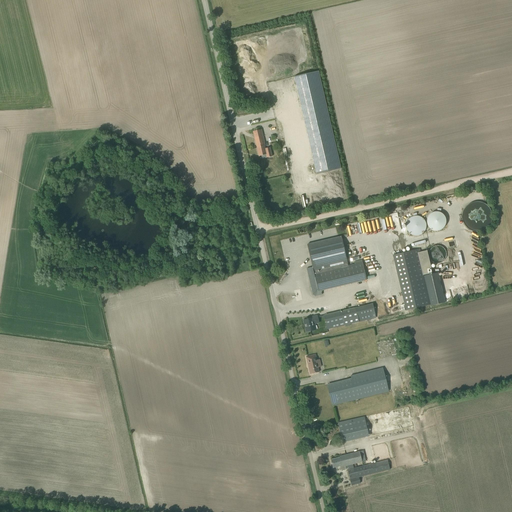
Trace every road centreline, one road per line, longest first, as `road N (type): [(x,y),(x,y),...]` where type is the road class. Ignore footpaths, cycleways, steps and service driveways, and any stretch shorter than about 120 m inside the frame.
road 1 (unclassified): [(323,511),(205,0)]
road 2 (track): [(259,231),(511,172)]
